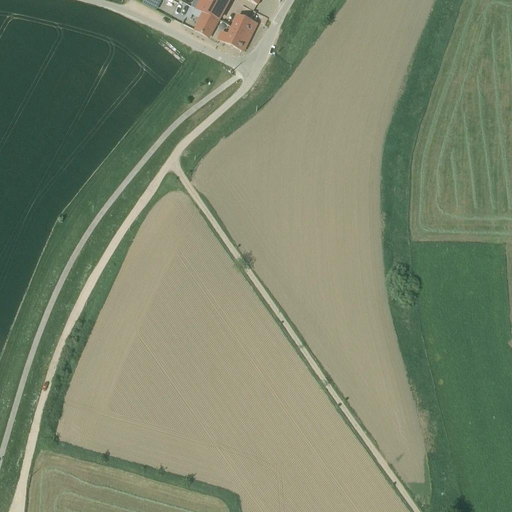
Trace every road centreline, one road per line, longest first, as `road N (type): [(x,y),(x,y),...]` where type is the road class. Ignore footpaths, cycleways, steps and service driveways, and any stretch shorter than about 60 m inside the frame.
road 1 (track): [(171,165),(413,511)]
road 2 (track): [(154,186),(116,241),(59,357),(19,511)]
road 3 (unclassified): [(72,0),(120,13),(253,75)]
road 4 (unclassified): [(253,75),(154,186)]
